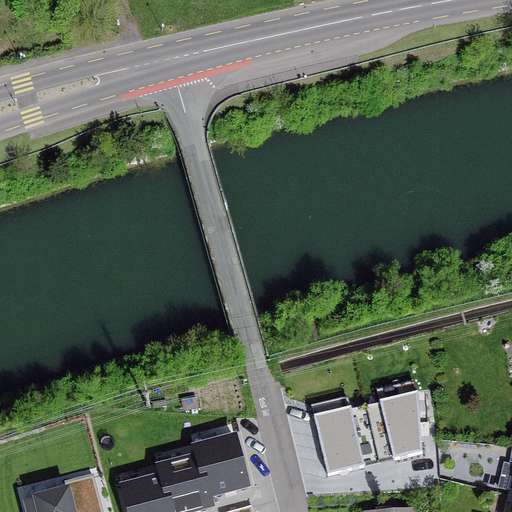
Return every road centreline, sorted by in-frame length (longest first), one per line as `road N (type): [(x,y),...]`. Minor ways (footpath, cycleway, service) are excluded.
road 1 (residential): [(292,511),(168,61)]
road 2 (secondary): [(168,61),(453,0)]
road 3 (secondary): [(0,110),(168,61)]
